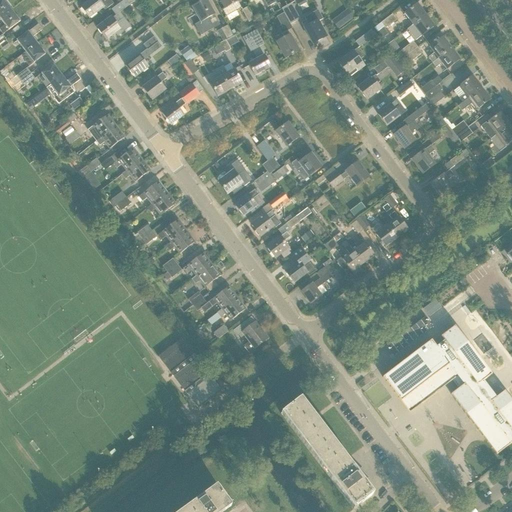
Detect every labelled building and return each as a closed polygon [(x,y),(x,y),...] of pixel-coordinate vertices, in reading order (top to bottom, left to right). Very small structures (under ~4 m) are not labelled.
[(0,19),(11,10),(3,0),(1,0),(0,1),(0,19)] [(89,0),(81,7),(89,18),(103,7),(105,10),(112,4),(109,0),(89,0)] [(135,0),(122,0),(119,3),(123,9),(135,0)] [(220,25),(205,0),(192,7),(201,22),(195,25),(201,35),(220,25)] [(237,0),(219,0),(224,8),(222,10),(226,16),(237,10),(236,8),(240,6),(237,1),(238,1),(237,0)] [(408,19),(407,20),(412,25),(426,14),(419,5),(418,6),(417,4),(404,14),(408,19)] [(254,19),(248,8),(242,11),(249,22),(254,19)] [(284,13),(290,24),(300,18),(294,8),(284,13)] [(0,19),(5,25),(0,29),(0,30),(3,34),(9,30),(20,22),(11,10),(0,19)] [(301,23),(313,44),(326,37),(318,22),(322,19),(317,10),(304,18),(306,20),(301,23)] [(292,28),(290,24),(284,13),(277,17),(282,28),(279,30),(284,39),(276,43),(285,59),(299,52),(287,31),(292,28)] [(110,18),(97,28),(106,40),(115,33),(118,36),(130,27),(123,18),(121,19),(118,14),(111,19),(110,18)] [(332,21),(338,29),(347,22),(341,14),(332,21)] [(396,19),(392,14),(380,22),(384,28),(396,19)] [(434,24),(426,14),(412,25),(407,29),(416,40),(434,27),(432,25),(434,24)] [(17,41),(25,52),(37,43),(32,38),(42,30),(38,24),(17,41)] [(227,27),(221,30),(226,40),(232,37),(227,27)] [(250,52),(252,50),(257,59),(248,64),(255,76),(270,67),(264,56),(259,47),(264,44),(256,30),(242,38),(250,52)] [(374,35),(370,30),(354,41),(359,47),(374,35)] [(147,50),(125,66),(134,78),(148,68),(142,61),(154,51),(151,48),(158,43),(154,37),(143,45),(147,50)] [(430,48),(434,53),(428,57),(432,63),(452,48),(445,39),(444,40),(442,38),(430,48)] [(225,53),(230,50),(224,41),(220,44),(221,45),(215,48),(218,54),(224,51),(225,53)] [(399,60),(406,56),(417,47),(412,42),(395,55),(399,60)] [(45,54),(37,43),(25,52),(30,58),(27,60),(31,65),(45,54)] [(417,47),(406,56),(410,61),(421,53),(417,47)] [(184,60),(192,54),(188,48),(179,54),(184,60)] [(447,70),(459,60),(458,58),(459,57),(452,48),(432,63),(436,67),(442,63),(447,70)] [(363,57),(356,49),(338,63),(349,77),(364,66),(359,60),(363,57)] [(211,58),(208,52),(201,56),(204,62),(211,58)] [(180,61),(176,55),(168,61),(172,67),(180,61)] [(384,61),(396,77),(404,71),(392,55),(384,61)] [(192,75),(197,71),(189,61),(184,65),(192,75)] [(387,67),(383,61),(374,68),(378,74),(387,67)] [(222,66),(217,68),(230,90),(242,83),(234,69),(233,69),(230,64),(223,68),(222,66)] [(61,76),(53,65),(38,76),(46,88),(61,76)] [(31,74),(26,68),(15,76),(14,74),(8,78),(14,87),(20,82),(31,74)] [(216,79),(210,83),(217,97),(230,90),(217,68),(212,71),(215,77),(216,79)] [(162,73),(142,88),(152,100),(166,90),(160,83),(166,79),(162,73)] [(20,82),(21,83),(17,86),(19,90),(34,79),(31,74),(20,82)] [(50,89),(50,94),(52,96),(54,97),(58,95),(59,96),(80,79),(76,74),(66,82),(61,76),(46,88),(47,88),(50,85),(53,88),(50,89)] [(357,88),(366,100),(380,90),(376,85),(380,81),(375,75),(371,79),(371,78),(357,88)] [(459,99),(462,102),(467,99),(481,89),(472,78),(460,87),(461,87),(459,89),(464,95),(459,99)] [(394,91),(398,97),(414,85),(409,79),(394,91)] [(432,81),(420,89),(424,94),(435,86),(432,81)] [(179,93),(183,98),(187,104),(199,95),(191,85),(179,93)] [(424,94),(428,100),(440,91),(435,86),(424,94)] [(467,99),(462,102),(471,114),(490,100),(481,89),(467,99)] [(440,91),(428,100),(432,106),(444,97),(440,91)] [(34,97),(26,102),(30,108),(38,103),(34,97)] [(162,113),(171,125),(184,116),(179,109),(185,104),(182,99),(175,104),(174,104),(162,113)] [(394,101),(377,114),(387,126),(399,117),(393,109),(398,106),(394,101)] [(411,122),(393,135),(404,149),(415,141),(411,135),(419,129),(413,121),(425,113),(421,107),(407,118),(411,122)] [(489,123),(487,124),(495,135),(508,125),(500,113),(488,122),(489,123)] [(116,126),(107,115),(88,130),(91,135),(96,141),(101,138),(116,126)] [(57,133),(69,124),(66,120),(55,129),(57,133)] [(463,121),(451,130),(456,136),(468,127),(463,121)] [(287,123),(275,132),(286,146),(298,137),(287,123)] [(505,146),(511,141),(511,140),(511,129),(508,125),(495,135),(490,139),(500,152),(506,147),(505,146)] [(101,138),(96,141),(99,145),(104,142),(109,149),(124,137),(116,126),(101,138)] [(468,127),(456,136),(461,143),(472,134),(468,127)] [(61,144),(64,148),(79,137),(74,131),(65,138),(66,141),(61,144)] [(441,137),(437,132),(428,140),(431,144),(441,137)] [(264,141),(256,147),(262,155),(270,149),(264,141)] [(412,160),(423,174),(434,165),(427,156),(434,151),(430,146),(412,160)] [(114,156),(101,166),(106,171),(114,165),(117,168),(121,165),(126,171),(141,160),(133,149),(117,160),(114,156)] [(459,154),(449,161),(453,166),(463,158),(460,153),(459,154)] [(297,159),(291,164),(296,171),(304,181),(309,177),(321,168),(311,154),(299,162),(297,159)] [(495,164),(490,157),(479,166),(483,173),(495,164)] [(266,161),(273,170),(278,167),(271,158),(266,161)] [(96,159),(86,166),(86,167),(81,171),(85,176),(86,176),(100,165),(96,159)] [(126,171),(122,175),(125,179),(130,175),(135,182),(150,171),(141,160),(126,171)] [(230,173),(218,183),(227,195),(231,191),(234,194),(248,184),(241,174),(244,171),(237,161),(227,168),(230,173)] [(266,161),(261,165),(266,173),(268,174),(273,170),(266,161)] [(333,168),(315,181),(318,186),(326,180),(333,188),(343,180),(342,180),(348,175),(356,186),(368,177),(357,162),(340,176),(337,172),(336,172),(333,168)] [(449,170),(431,184),(440,196),(452,188),(447,181),(453,176),(449,170)] [(278,171),(273,175),(277,181),(282,177),(278,171)] [(266,173),(253,182),(257,187),(267,180),(270,184),(274,181),(273,179),(268,174),(266,173)] [(167,193),(158,182),(138,197),(142,202),(147,198),(152,205),(167,193)] [(254,190),(234,205),(243,216),(256,206),(251,200),(258,195),(254,190)] [(121,192),(111,200),(116,206),(126,198),(121,192)] [(167,193),(152,205),(147,208),(151,213),(156,209),(160,215),(175,204),(167,193)] [(269,203),(273,209),(282,201),(285,205),(289,202),(283,193),(269,203)] [(390,195),(384,199),(391,209),(397,204),(390,195)] [(126,198),(116,206),(120,211),(129,203),(126,198)] [(280,237),(279,237),(266,247),(275,258),(281,254),(283,258),(291,252),(284,243),(290,238),(287,233),(292,230),(291,229),(301,222),(300,222),(312,213),(307,207),(278,230),(282,235),(280,237)] [(355,208),(350,212),(355,218),(360,214),(355,208)] [(264,215),(251,225),(255,231),(254,232),(257,236),(259,235),(260,237),(272,227),(273,229),(280,224),(274,216),(275,216),(271,211),(265,215),(264,215)] [(386,225),(396,239),(408,230),(394,212),(389,216),(392,221),(386,225)] [(356,220),(363,230),(368,226),(361,216),(356,220)] [(186,231),(177,220),(157,236),(161,240),(166,237),(170,243),(171,243),(186,231)] [(356,220),(350,224),(357,234),(363,230),(356,220)] [(147,225),(136,233),(141,239),(151,231),(147,225)] [(376,225),(371,229),(385,247),(396,239),(386,225),(380,230),(376,225)] [(151,231),(141,239),(145,244),(155,237),(151,231)] [(171,243),(170,243),(171,243),(166,247),(169,251),(174,248),(179,254),(194,242),(186,231),(171,243)] [(310,231),(305,235),(309,240),(314,236),(310,231)] [(345,241),(363,264),(374,256),(364,243),(358,248),(350,238),(345,241)] [(349,254),(342,260),(352,273),(363,264),(345,241),(341,244),(349,254)] [(297,263),(285,272),(293,283),(307,273),(309,275),(316,270),(309,261),(303,252),(302,252),(300,249),(291,255),(297,263)] [(211,265),(203,254),(183,269),(187,274),(191,270),(196,276),(211,265)] [(172,259),(162,266),(167,273),(177,265),(172,259)] [(167,280),(180,270),(177,265),(167,273),(163,275),(167,280)] [(196,276),(196,277),(192,280),(195,285),(200,281),(205,288),(220,276),(211,265),(196,276)] [(328,265),(324,267),(330,274),(333,272),(328,265)] [(312,284),(301,292),(310,304),(321,296),(326,291),(321,285),(332,276),(330,274),(324,267),(315,274),(319,279),(312,284)] [(237,298),(228,287),(207,304),(202,298),(193,305),(197,311),(201,308),(204,313),(216,303),(221,310),(221,309),(222,310),(237,298)] [(188,300),(193,305),(202,298),(198,293),(188,300)] [(214,322),(220,317),(225,314),(230,321),(245,309),(237,298),(222,310),(221,309),(221,310),(211,318),(214,322)] [(435,300),(423,309),(429,317),(441,307),(435,300)] [(251,316),(236,328),(232,331),(236,336),(240,333),(248,343),(245,345),(244,347),(249,354),(251,354),(256,350),(254,349),(268,339),(251,316)] [(218,339),(227,331),(223,326),(213,333),(218,339)] [(433,343),(431,340),(387,374),(382,378),(407,410),(420,399),(423,403),(452,380),(455,385),(459,389),(451,395),(485,439),(497,455),(511,444),(510,444),(511,442),(511,401),(504,391),(496,397),(484,381),(492,375),(455,326),(441,337),(444,341),(436,347),(433,343)] [(185,392),(209,373),(182,339),(158,357),(173,376),(185,392)] [(198,409),(222,390),(210,376),(187,394),(198,409)] [(355,471),(300,399),(280,414),(353,510),(373,494),(363,481),(365,480),(357,470),(355,471)] [(188,507),(181,511),(222,511),(230,506),(217,486),(203,496),(201,494),(187,504),(188,507)]
